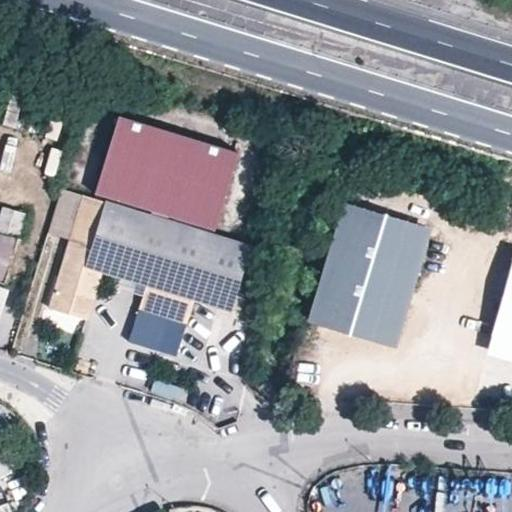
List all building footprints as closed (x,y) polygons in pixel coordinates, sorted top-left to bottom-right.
[(123,120),(98,197),(221,236),(245,159),(123,120)] [(98,197),(89,195),(62,186),(49,233),(72,241),(51,306),(89,318),(103,273),(146,287),(138,309),(185,324),(194,298),(239,312),(243,298),(234,294),(249,245),(221,236),(98,197)] [(427,220),(337,193),(302,316),(392,342),(427,220)] [(0,231),(25,236),(30,212),(0,206),(0,231)] [(17,241),(0,235),(0,283),(3,285),(17,241)] [(511,247),(487,328),(511,335),(511,247)] [(216,323),(207,352),(238,361),(247,331),(216,323)] [(511,335),(487,328),(481,347),(511,356),(511,335)] [(231,369),(204,362),(198,378),(226,386),(231,369)] [(0,436),(0,473),(14,467),(0,436)]
